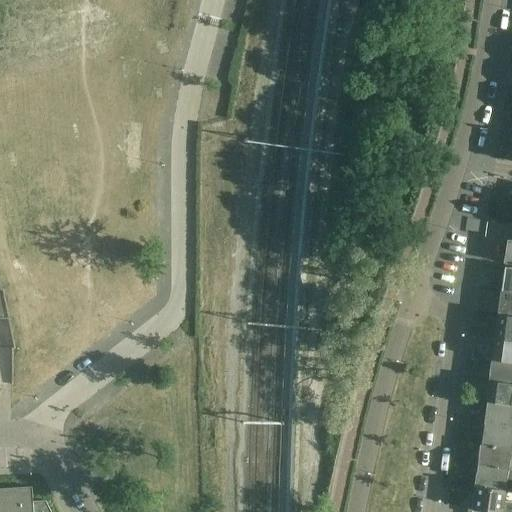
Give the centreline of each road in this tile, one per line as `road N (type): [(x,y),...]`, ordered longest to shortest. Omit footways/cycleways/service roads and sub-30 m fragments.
road 1 (unclassified): [(212,0),(187,114),(182,303),(35,436)]
road 2 (residential): [(411,299),(458,161),(489,0)]
road 3 (residential): [(411,299),(440,308),(454,333),(429,511)]
road 4 (residential): [(356,511),(411,299)]
